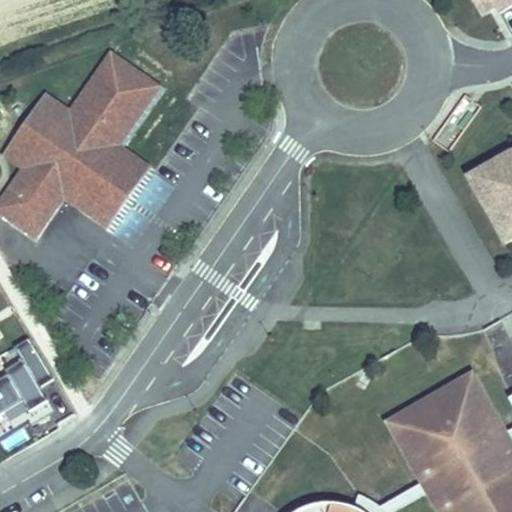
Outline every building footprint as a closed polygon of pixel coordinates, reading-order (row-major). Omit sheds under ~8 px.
[(511,0),(477,0),(483,9),(498,1),(502,8),(506,15),(511,11),(511,0)] [(487,16),(502,8),(498,1),(483,9),(487,16)] [(95,215),(124,173),(113,165),(124,150),(119,146),(156,92),(156,87),(154,83),(113,56),(73,115),(66,110),(25,168),(33,173),(4,215),(37,238),(66,196),(95,215)] [(456,152),(488,106),(472,94),(440,140),(456,152)] [(25,168),(66,110),(47,97),(7,155),(25,168)] [(111,227),(151,168),(124,150),(113,165),(124,173),(95,215),(111,227)] [(511,162),(478,181),(511,240),(511,162)] [(0,415),(23,402),(29,412),(47,401),(39,389),(53,380),(29,339),(14,348),(21,360),(4,371),(7,375),(0,378),(0,415)] [(470,378),(465,381),(483,412),(488,409),(470,378)] [(511,430),(503,435),(488,409),(483,412),(465,381),(393,422),(411,453),(406,456),(423,486),(435,479),(439,486),(427,493),(438,511),(511,511),(511,450),(511,448),(511,447),(511,430)] [(511,381),(502,387),(511,404),(511,381)] [(393,422),(388,425),(406,456),(411,453),(393,422)] [(423,486),(384,511),(398,511),(427,493),(439,486),(435,479),(423,486)] [(384,511),(374,504),(362,498),(356,511),(384,511)]
